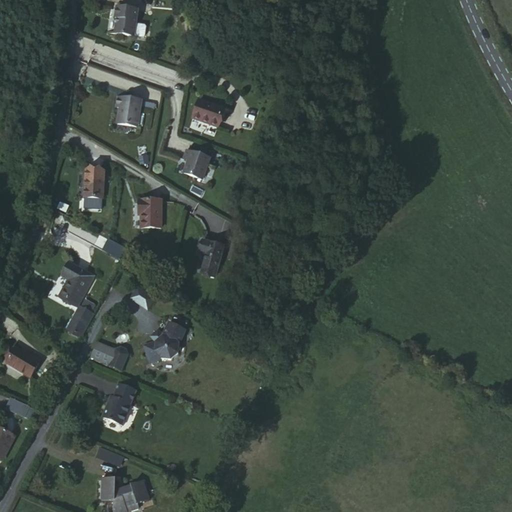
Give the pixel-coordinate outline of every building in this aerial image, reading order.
[(147,13),(126,10),(124,20),(127,21),(124,37),(144,39),(145,27),(147,13)] [(154,28),(145,27),(144,39),(153,40),(155,39),(156,30),(154,28)] [(232,104),(207,96),(200,114),(226,123),(232,104)] [(147,103),(122,99),(120,110),(124,110),(122,125),(143,128),(147,103)] [(219,153),(195,145),(192,152),(197,153),(192,168),(211,175),(219,153)] [(110,169),(89,167),(86,196),(107,198),(110,169)] [(145,197),(145,206),(149,206),(149,211),(149,221),(170,221),(170,196),(145,197)] [(208,240),(205,249),(209,250),(207,255),(202,273),(221,279),(229,247),(208,240)] [(86,267),(60,254),(53,268),(62,272),(54,289),(72,298),(86,267)] [(135,287),(129,301),(149,310),(156,297),(135,287)] [(85,308),(70,300),(61,321),(75,328),(85,308)] [(160,336),(159,337),(152,343),(151,343),(140,346),(145,363),(156,359),(166,361),(175,354),(174,347),(180,333),(165,326),(160,336)] [(130,331),(117,335),(119,344),(132,340),(130,331)] [(152,343),(159,337),(153,332),(146,339),(151,343),(152,343)] [(14,342),(6,356),(29,370),(38,356),(14,342)] [(96,344),(90,359),(120,371),(126,356),(124,351),(119,349),(114,352),(96,344)] [(132,387),(115,379),(110,391),(105,390),(97,413),(119,422),(132,387)] [(4,398),(0,408),(18,416),(23,406),(4,398)] [(104,419),(102,426),(118,431),(120,424),(104,419)] [(0,453),(9,436),(0,431),(0,453)] [(100,447),(95,456),(120,468),(125,459),(100,447)] [(108,473),(96,472),(95,494),(107,496),(108,509),(134,503),(132,498),(144,495),(138,476),(108,484),(108,473)]
